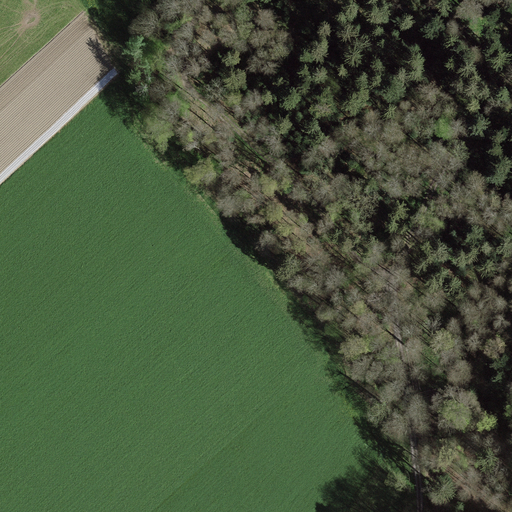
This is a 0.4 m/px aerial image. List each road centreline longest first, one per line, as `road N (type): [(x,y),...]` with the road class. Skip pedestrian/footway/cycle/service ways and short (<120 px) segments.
road 1 (track): [(419,511),(393,280),(429,192),(511,71)]
road 2 (track): [(393,280),(191,88),(184,52),(201,0)]
